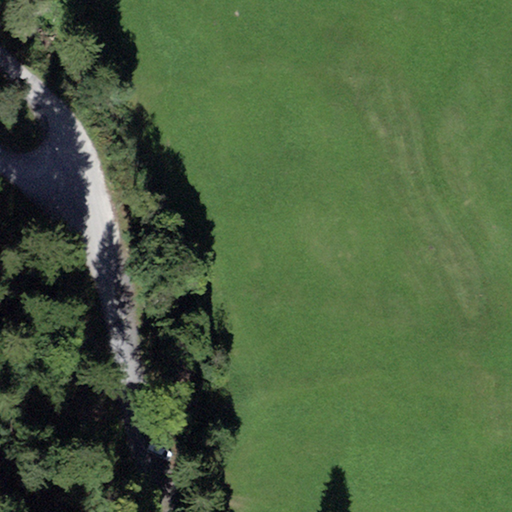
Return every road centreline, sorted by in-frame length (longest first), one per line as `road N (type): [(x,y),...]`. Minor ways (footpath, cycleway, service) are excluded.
road 1 (track): [(66,170),(115,297),(153,511)]
road 2 (unclassified): [(0,64),(54,117),(66,170),(37,171),(0,155)]
